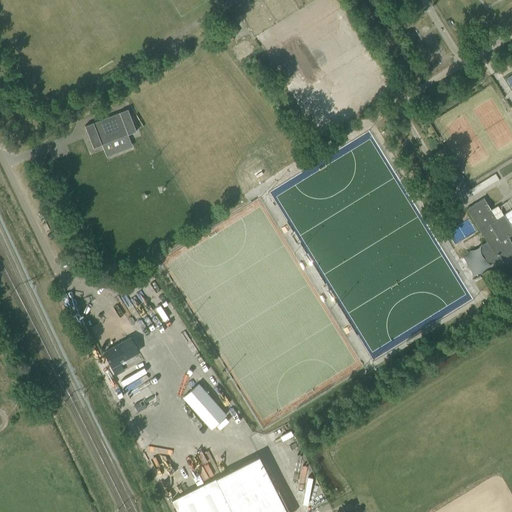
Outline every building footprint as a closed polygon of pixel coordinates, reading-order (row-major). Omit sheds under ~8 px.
[(226,25),(233,36),(239,32),(238,31),(241,30),(237,25),(235,26),(232,21),(226,25)] [(179,40),(171,44),(163,49),(170,59),(185,49),(179,40)] [(127,109),(84,126),(93,148),(102,144),(127,135),(136,131),(127,109)] [(450,175),(457,186),(463,182),(456,172),(450,175)] [(511,227),(504,215),(497,219),(484,198),(466,209),(487,242),(478,247),(489,265),(500,258),(504,264),(511,259),(511,243),(508,237),(511,233),(511,227)] [(104,352),(112,366),(116,374),(125,370),(120,362),(138,351),(130,337),(104,352)] [(198,384),(191,390),(183,397),(211,428),(226,415),(198,384)] [(153,394),(134,405),(138,412),(157,401),(153,394)] [(268,440),(292,430),(288,419),(263,429),(268,440)] [(215,478),(232,511),(287,511),(285,508),(285,507),(281,499),(282,498),(278,490),(276,490),(259,455),(215,478)] [(232,511),(215,478),(172,500),(177,511),(232,511)]
